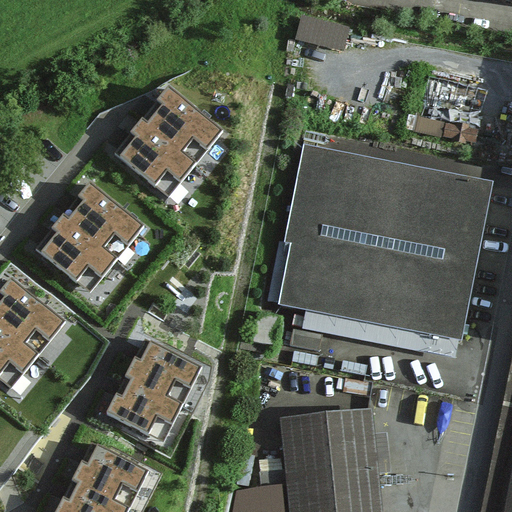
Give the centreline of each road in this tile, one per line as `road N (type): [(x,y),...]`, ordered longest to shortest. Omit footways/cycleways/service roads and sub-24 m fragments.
road 1 (residential): [(470,511),(511,316)]
road 2 (residential): [(114,110),(0,246)]
